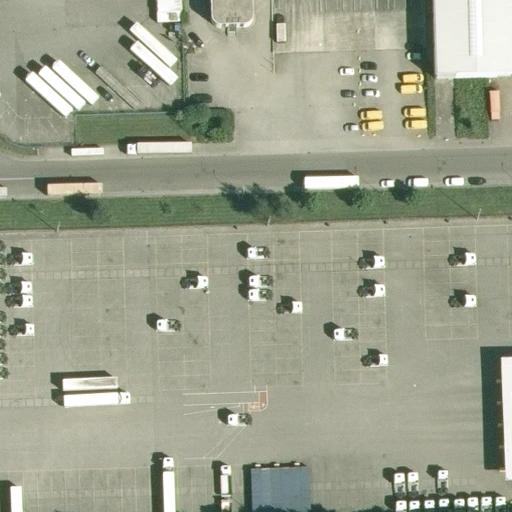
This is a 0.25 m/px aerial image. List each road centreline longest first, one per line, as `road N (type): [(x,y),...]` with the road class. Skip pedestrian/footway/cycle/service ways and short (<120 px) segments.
road 1 (unclassified): [(0,179),(511,167)]
road 2 (unknown): [(383,170),(387,245),(419,344),(431,422)]
